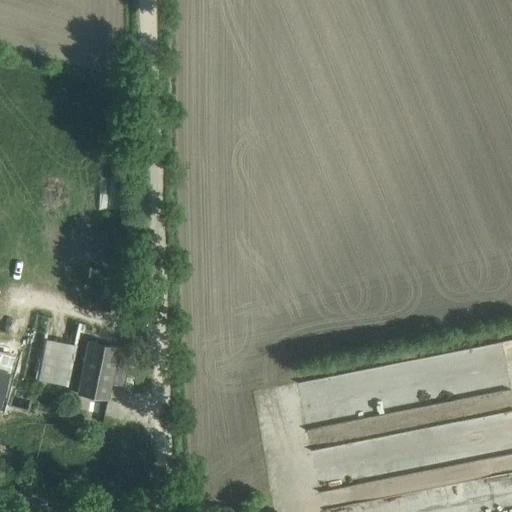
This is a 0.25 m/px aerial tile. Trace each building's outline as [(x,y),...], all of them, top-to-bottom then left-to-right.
[(69,338),(83,340),(85,323),(71,321),(69,338)] [(74,383),(79,340),(49,337),(47,358),(43,358),(41,379),(74,383)] [(77,394),(107,400),(118,347),(88,341),(77,394)] [(355,447),(361,480),(494,456),(497,471),(511,468),(511,391),(506,360),(511,358),(511,341),(400,361),(402,377),(422,373),(426,399),(453,394),(459,428),(355,447)] [(122,348),(115,381),(125,383),(132,350),(122,348)] [(0,393),(2,394),(4,394),(9,376),(3,375),(9,354),(0,351),(0,393)] [(306,424),(363,415),(357,372),(299,381),(306,424)] [(83,446),(81,455),(95,458),(94,463),(112,466),(114,451),(83,446)]
